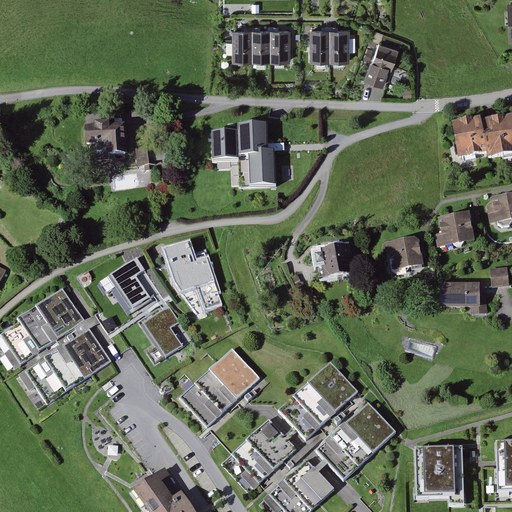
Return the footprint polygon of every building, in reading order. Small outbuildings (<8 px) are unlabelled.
[(349,31),(311,32),(310,65),(349,65),(349,31)] [(290,32),(233,33),(231,66),(291,65),(290,32)] [(399,52),(379,46),(364,82),(384,91),(399,52)] [(511,118),(445,127),(450,167),(511,159),(511,118)] [(230,139),(203,141),(205,170),(236,168),(238,194),(280,191),(276,136),(258,137),(257,126),(229,128),(230,139)] [(117,130),(74,133),(76,161),(119,159),(117,130)] [(106,166),(109,194),(151,188),(147,160),(106,166)] [(493,206),(487,206),(491,225),(498,223),(502,226),(508,225),(511,219),(511,194),(491,199),(493,206)] [(467,212),(439,218),(443,233),(434,235),(437,247),(445,246),(453,244),(456,248),(461,247),(464,242),(473,240),(467,212)] [(418,240),(385,246),(390,273),(423,267),(418,240)] [(179,249),(159,255),(172,296),(211,283),(203,260),(184,266),(179,249)] [(346,252),(313,254),(314,279),(348,277),(346,252)] [(135,262),(107,280),(127,310),(154,293),(135,262)] [(507,268),(491,270),(492,287),(508,286),(507,268)] [(476,286),(435,288),(437,317),(477,315),(476,286)] [(66,295),(8,332),(25,359),(83,322),(66,295)] [(170,309),(140,328),(162,363),(181,351),(168,331),(179,324),(170,309)] [(87,334),(27,372),(48,405),(108,367),(87,334)] [(259,380),(232,349),(178,396),(205,427),(259,380)] [(269,419),(220,465),(248,496),(298,450),(288,440),(297,432),(306,442),(359,394),(331,363),(278,411),(293,427),(284,435),(269,419)] [(307,459),(257,504),(264,511),(310,511),(335,490),(320,473),(329,465),(344,482),(397,433),(368,402),(317,450),(324,458),(315,467),(307,459)] [(511,440),(496,441),(497,492),(511,491),(511,440)] [(465,446),(415,447),(416,498),(448,497),(449,508),(467,507),(465,446)] [(201,511),(168,465),(131,491),(145,511),(201,511)]
